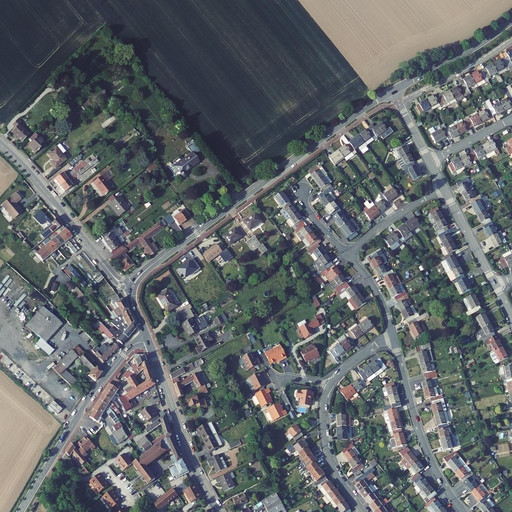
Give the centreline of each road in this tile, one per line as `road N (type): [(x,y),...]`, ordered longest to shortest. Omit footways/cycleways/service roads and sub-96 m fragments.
road 1 (tertiary): [(392,91),(195,231),(132,287)]
road 2 (tertiary): [(146,334),(85,406),(20,511)]
road 3 (secondary): [(0,143),(113,277),(132,287)]
road 4 (residential): [(464,511),(430,459),(392,334)]
road 5 (secondary): [(146,334),(188,454),(218,511)]
road 6 (tertiary): [(511,20),(392,91)]
road 7 (residential): [(363,511),(326,449),(322,405),(329,385)]
road 8 (residential): [(398,103),(511,39)]
